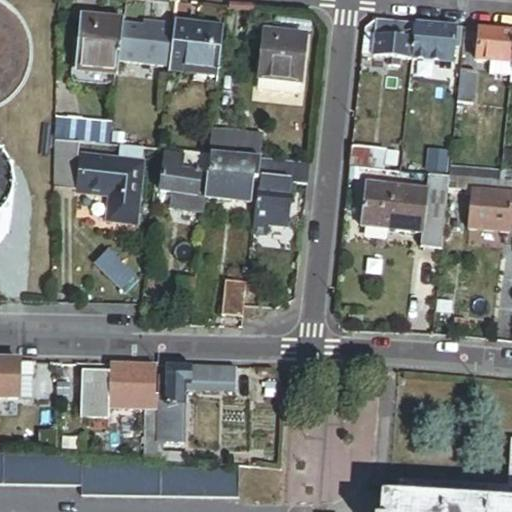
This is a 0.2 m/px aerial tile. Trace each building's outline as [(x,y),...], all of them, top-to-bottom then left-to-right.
[(124,27),(124,23),(82,19),(76,74),(119,79),(120,64),(124,27)] [(365,31),(362,58),(412,63),(415,26),(376,22),(365,31)] [(120,64),(170,69),(174,27),(174,26),(158,24),(157,30),(143,29),(124,27),(120,64)] [(415,26),(412,63),(451,67),(454,30),(415,26)] [(224,32),(174,27),(170,69),(170,70),(219,76),(224,32)] [(511,62),(511,35),(479,32),(476,62),(511,66),(511,62)] [(299,98),(305,41),(263,37),(257,93),(299,98)] [(478,74),(461,72),(457,105),(474,107),(478,74)] [(69,121),(57,120),(56,142),(66,143),(69,121)] [(113,125),(69,121),(66,143),(80,144),(111,147),(113,125)] [(181,128),(179,154),(185,155),(210,157),(213,131),(181,128)] [(392,146),(403,147),(405,130),(394,128),(392,146)] [(262,136),(213,131),(210,157),(259,162),(262,136)] [(66,143),(56,142),(55,192),(112,198),(109,222),(137,225),(142,165),(137,165),(117,163),(78,160),(80,144),(66,143)] [(387,152),(352,149),(350,168),(385,172),(387,152)] [(138,154),(118,152),(117,163),(137,165),(138,154)] [(206,200),(210,157),(185,155),(185,158),(166,157),(162,195),(173,196),(172,205),(179,206),(179,212),(204,214),(206,200)] [(259,162),(210,157),(206,200),(250,205),(253,181),(257,181),(259,162)] [(288,231),(292,187),(307,189),(309,167),(259,162),(257,181),(251,238),(269,240),(270,229),(288,231)] [(500,175),(450,169),(449,180),(474,182),(495,185),(499,185),(499,184),(500,175)] [(511,174),(501,173),(500,175),(499,184),(511,185),(511,174)] [(449,180),(429,177),(427,192),(367,186),(362,230),(422,236),(421,249),(441,251),(449,180)] [(495,185),(474,182),(469,232),(510,236),(511,220),(511,215),(511,198),(494,197),(495,185)] [(0,246),(2,245),(7,237),(10,229),(11,220),(11,211),(9,203),(6,194),(1,187),(0,186),(0,246)] [(176,313),(193,314),(196,282),(179,280),(176,313)] [(221,318),(243,321),(247,286),(225,284),(221,318)] [(18,364),(0,363),(0,400),(17,401),(18,378),(18,364)] [(18,378),(32,379),(33,365),(18,364),(18,378)] [(156,368),(111,367),(111,375),(111,376),(94,376),(93,409),(110,410),(147,410),(146,461),(157,462),(158,442),(159,408),(159,404),(155,404),(156,368)] [(159,379),(159,404),(159,408),(185,409),(185,394),(185,388),(190,388),(190,369),(166,369),(165,379),(159,379)] [(111,376),(111,375),(83,374),(82,420),(110,421),(110,410),(93,409),(94,376),(111,376)] [(32,379),(18,378),(17,401),(32,401),(32,379)] [(159,408),(158,442),(184,442),(185,409),(159,408)] [(382,499),(381,511),(511,511),(511,453),(510,489),(401,482),(400,500),(382,499)] [(84,457),(3,456),(3,487),(83,489),(83,463),(84,457)] [(162,464),(83,463),(83,489),(83,497),(161,499),(162,469),(162,464)] [(243,470),(162,469),(161,499),(242,500),(243,470)]
